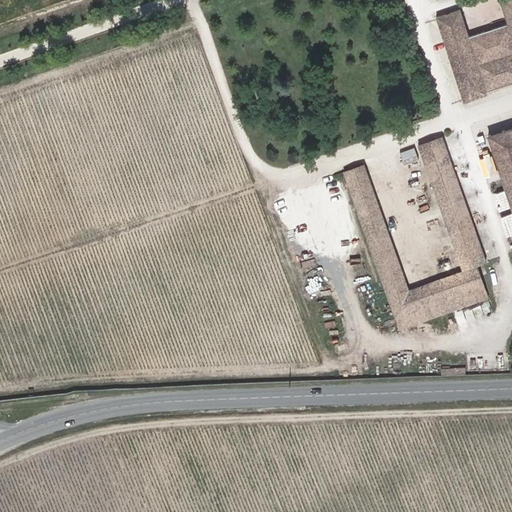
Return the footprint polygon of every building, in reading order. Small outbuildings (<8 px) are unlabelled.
[(511,0),(498,0),(495,1),(511,47),(511,0)] [(511,84),(511,67),(485,79),(484,74),(480,75),(454,7),(440,12),(430,15),(462,100),(471,96),(473,100),(487,94),(511,84)] [(511,128),(490,136),(511,204),(511,128)] [(400,331),(415,326),(490,300),(478,266),(487,262),(442,135),(418,144),(463,271),(409,290),(365,163),(344,171),(400,331)] [(292,262),(299,277),(314,271),(307,256),(292,262)]
